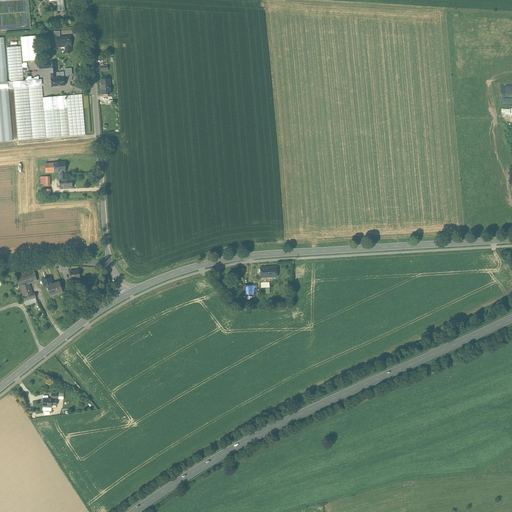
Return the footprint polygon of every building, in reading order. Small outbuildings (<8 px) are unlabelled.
[(63,0),(56,0),(57,1),(58,11),(65,10),(63,0)] [(36,36),(21,37),(22,61),(38,60),(36,36)] [(60,37),(55,38),(56,47),(65,47),(65,53),(71,52),(70,46),(71,46),(70,36),(60,37)] [(20,46),(6,47),(9,82),(13,82),(23,81),(20,46)] [(51,78),(51,87),(64,86),(64,77),(56,77),(51,78)] [(109,79),(101,80),(102,95),(110,94),(109,79)] [(23,81),(13,82),(18,140),(46,138),(43,98),(41,80),(23,81)] [(0,141),(13,141),(8,90),(0,90),(0,141)] [(82,94),(66,96),(69,136),(85,135),(82,94)] [(66,96),(43,98),(46,138),(69,136),(66,96)] [(65,163),(45,164),(45,173),(60,172),(60,180),(65,180),(65,177),(65,171),(65,163)] [(60,180),(59,180),(60,188),(73,188),(72,179),(65,180),(60,180)] [(276,267),(260,268),(261,278),(276,277),(276,267)] [(33,270),(27,272),(30,280),(36,278),(33,270)] [(79,271),(75,271),(72,271),(70,272),(70,280),(74,279),(80,279),(79,274),(79,271)] [(27,272),(20,274),(21,280),(18,281),(20,286),(29,284),(31,283),(30,280),(27,272)] [(59,283),(52,285),(50,277),(42,280),(45,288),(47,287),(50,296),(54,295),(55,297),(63,295),(62,292),(59,283)] [(29,284),(20,286),(24,297),(22,297),(24,302),(36,298),(34,293),(32,294),(29,284)] [(257,286),(244,285),(243,296),(244,297),(244,298),(247,298),(247,299),(252,299),(252,297),(256,297),(257,286)] [(45,288),(42,288),(45,299),(50,297),(50,296),(47,287),(45,288)] [(52,399),(43,399),(43,407),(51,408),(51,405),(56,405),(57,401),(52,401),(52,399)]
